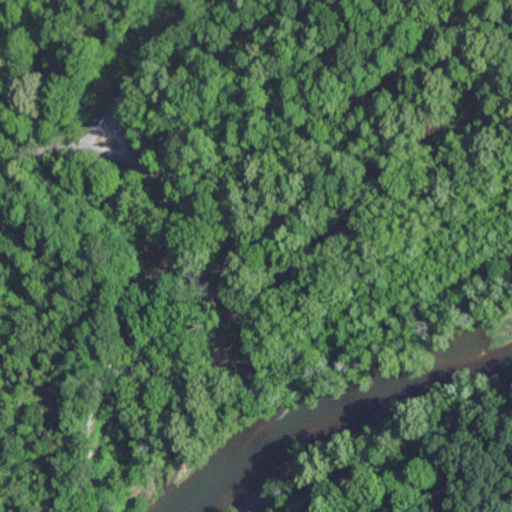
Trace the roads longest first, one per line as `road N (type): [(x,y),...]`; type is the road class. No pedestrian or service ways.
road 1 (residential): [(0,149),(86,148),(171,172),(210,167),(292,129),(499,0)]
road 2 (residential): [(0,61),(86,18),(110,122)]
road 3 (residential): [(110,122),(191,0)]
